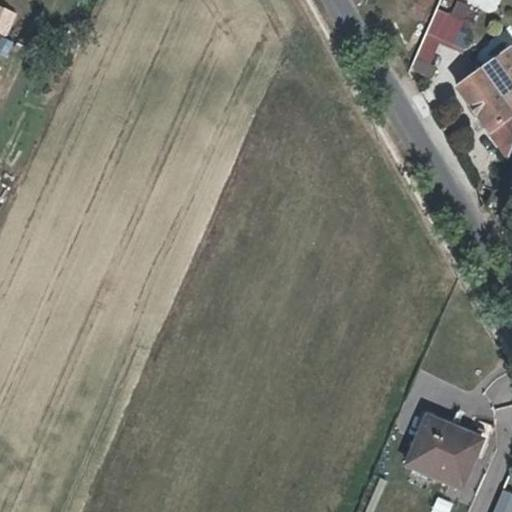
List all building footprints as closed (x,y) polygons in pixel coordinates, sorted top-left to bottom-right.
[(0,4),(0,33),(6,36),(17,13),(0,4)] [(438,7),(426,30),(452,43),(464,20),(438,7)] [(454,41),(465,46),(475,25),(464,20),(454,41)] [(511,47),(464,85),(511,149),(511,47)] [(411,69),(431,77),(436,66),(416,57),(411,69)] [(430,413),(409,460),(460,482),(480,435),(430,413)] [(511,511),(511,493),(503,490),(493,511),(511,511)] [(436,496),(431,511),(447,511),(451,501),(436,496)]
